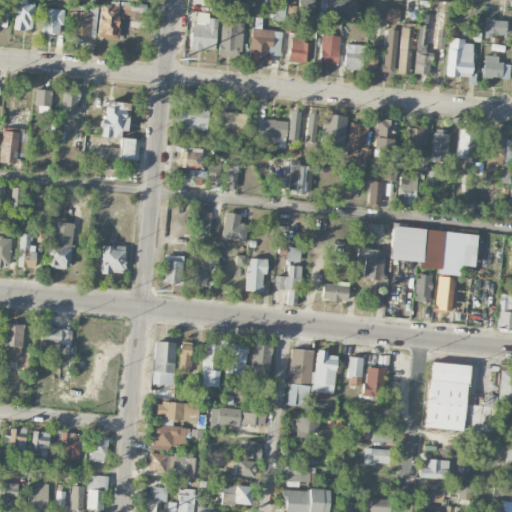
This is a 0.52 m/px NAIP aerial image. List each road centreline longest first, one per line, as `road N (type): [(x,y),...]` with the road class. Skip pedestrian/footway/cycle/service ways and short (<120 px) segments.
road 1 (residential): [(511,347),(0,292)]
road 2 (residential): [(511,230),(0,175)]
road 3 (residential): [(120,511),(173,0)]
road 4 (residential): [(511,112),(0,60)]
road 5 (residential): [(287,323),(266,511)]
road 6 (residential): [(423,338),(403,511)]
road 7 (residential): [(131,427),(0,412)]
